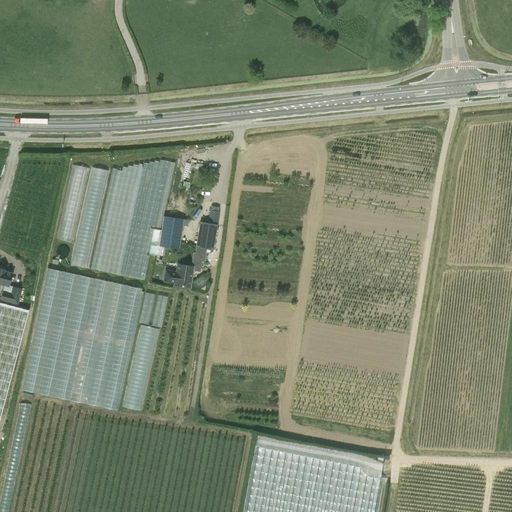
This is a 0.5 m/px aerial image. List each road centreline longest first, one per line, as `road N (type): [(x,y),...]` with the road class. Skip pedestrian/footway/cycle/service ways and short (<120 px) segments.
road 1 (primary): [(459,91),(143,123),(0,125)]
road 2 (unclassified): [(459,91),(394,456)]
